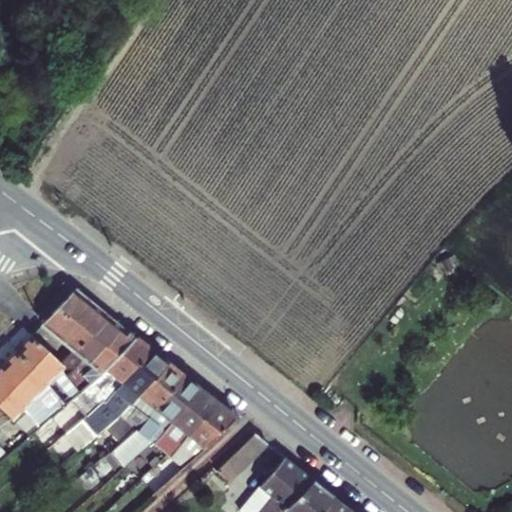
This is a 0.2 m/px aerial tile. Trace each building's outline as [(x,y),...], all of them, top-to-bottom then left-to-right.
[(42,356),(57,342),(71,351),(105,317),(73,291),(26,340),(42,356)] [(85,361),(119,328),(105,317),(71,351),(59,363),(68,372),(85,361)] [(68,372),(83,389),(135,340),(119,328),(85,361),(68,372)] [(52,379),(58,373),(42,356),(26,340),(12,354),(43,387),(49,402),(57,411),(71,400),(55,383),(52,379)] [(85,417),(89,414),(103,402),(104,403),(149,353),(135,340),(83,389),(71,400),(85,417)] [(104,430),(119,419),(141,392),(166,365),(149,353),(104,403),(103,402),(89,414),(85,417),(83,419),(96,437),(104,430)] [(0,409),(10,420),(28,402),(45,421),(57,411),(49,402),(43,387),(12,354),(0,365),(0,409)] [(108,453),(138,431),(183,379),(166,365),(141,392),(119,419),(104,430),(114,442),(105,450),(108,453)] [(68,372),(55,383),(71,400),(83,389),(68,372)] [(183,379),(138,431),(108,453),(121,468),(148,445),(150,447),(152,444),(168,424),(200,392),(183,379)] [(186,432),(216,405),(200,392),(168,424),(152,444),(167,456),(186,432)] [(10,420),(26,437),(45,421),(28,402),(10,420)] [(167,456),(181,467),(234,419),(216,405),(186,432),(167,456)] [(225,481),(265,444),(253,435),(215,471),(225,481)] [(241,511),(320,511),(334,498),(334,497),(282,457),(238,509),(241,511)] [(349,511),(351,510),(334,498),(320,511),(349,511)]
